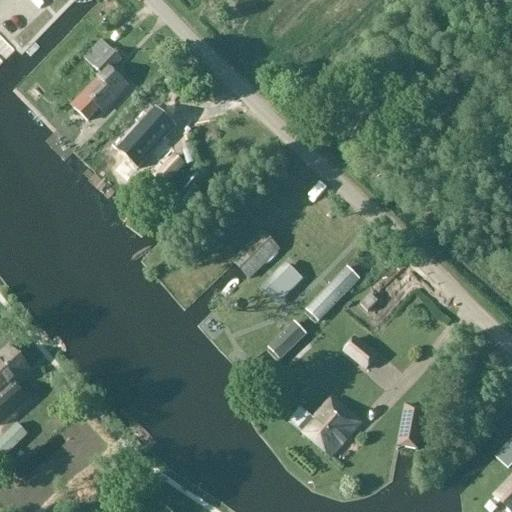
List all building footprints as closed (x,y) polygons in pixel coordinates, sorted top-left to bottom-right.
[(123,62),(112,52),(103,43),(86,60),(94,70),(102,78),(73,108),(89,123),(103,108),(107,111),(119,99),(112,92),(122,82),(112,73),(123,62)] [(177,130),(156,111),(117,154),(138,173),(177,130)] [(184,164),(175,156),(155,176),(164,184),(184,164)] [(231,263),(250,283),(282,251),(264,232),(231,263)] [(320,332),(319,326),(382,267),(367,252),(302,316),(320,332)] [(279,307),(304,282),(286,265),(261,290),(279,307)] [(361,309),(368,316),(378,306),(371,299),(361,309)] [(265,322),(273,331),(283,322),(275,313),(265,322)] [(256,360),(273,377),(315,337),(298,319),(256,360)] [(355,342),(345,354),(367,373),(378,360),(355,342)] [(0,424),(23,403),(11,390),(28,374),(8,353),(0,360),(0,424)] [(318,424),(306,437),(332,460),(362,426),(334,401),(316,422),(318,424)] [(404,406),(396,449),(419,453),(427,410),(404,406)] [(296,408),(286,422),(298,431),(308,417),(296,408)] [(511,441),(500,454),(510,463),(511,461),(511,441)] [(511,511),(511,480),(495,500),(507,511),(511,511)]
